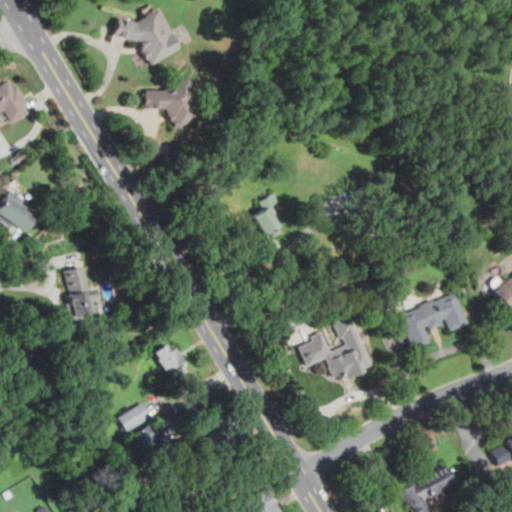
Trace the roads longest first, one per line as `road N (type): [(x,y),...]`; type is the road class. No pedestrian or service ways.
road 1 (tertiary): [(322,511),(13,0)]
road 2 (residential): [(300,473),(379,424),(511,369)]
